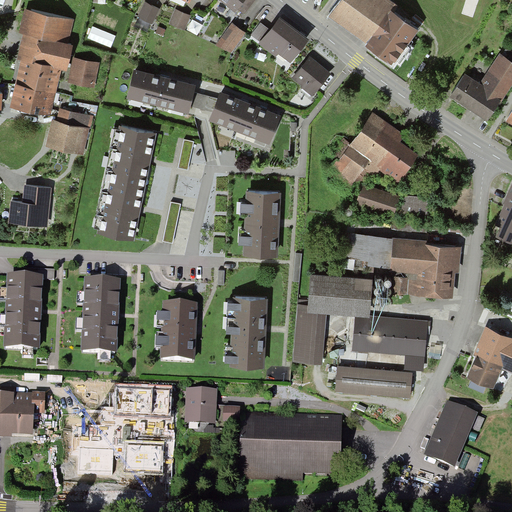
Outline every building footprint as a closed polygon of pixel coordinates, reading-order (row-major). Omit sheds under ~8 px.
[(160,7),(146,0),(145,0),(138,15),(153,22),(160,7)] [(224,0),(234,8),(236,6),(243,12),(253,0),(224,0)] [(392,60),(418,25),(390,4),(393,0),(339,0),(329,14),(373,46),(392,60)] [(73,18),(25,7),(20,30),(24,31),(18,58),(21,58),(11,104),(50,112),(61,66),(67,67),(73,41),(68,40),(73,18)] [(185,27),(190,13),(175,7),(170,22),(185,27)] [(290,59),(308,35),(279,13),(269,27),(261,22),(252,33),(260,39),(259,41),(276,53),(279,50),(290,59)] [(217,44),(231,50),(244,30),(232,22),(217,44)] [(501,103),(511,86),(511,61),(499,53),(480,82),(465,72),(449,96),(468,108),(473,111),(487,120),(490,115),(493,117),(502,104),(501,103)] [(318,59),(311,54),(292,76),(301,83),(300,85),(312,94),(332,71),(318,59)] [(94,87),(100,61),(74,55),(68,81),(94,87)] [(135,66),(127,94),(188,110),(190,105),(193,90),(195,81),(135,66)] [(281,112),(220,88),(217,96),(211,110),(209,116),(269,140),(281,112)] [(217,96),(193,90),(190,105),(211,110),(217,96)] [(85,152),(93,114),(60,107),(57,118),(51,117),(45,144),(85,152)] [(399,137),(403,131),(372,109),(339,156),(337,155),(331,164),(338,169),(335,174),(350,184),(353,178),(359,183),(369,169),(376,175),(381,168),(401,181),(410,169),(407,167),(419,150),(399,137)] [(156,127),(119,120),(118,125),(114,124),(93,225),(98,226),(97,230),(134,237),(140,208),(150,156),(156,127)] [(194,140),(184,138),(178,166),(188,168),(194,140)] [(45,223),(48,185),(26,184),(25,200),(12,199),(11,221),(45,223)] [(400,195),(362,184),(354,210),(392,221),(400,195)] [(511,185),(504,204),(492,232),(511,240),(511,185)] [(280,191),(245,189),(244,201),(240,200),(239,215),(244,216),(243,229),(239,228),(238,242),(244,242),(243,253),(277,255),(278,226),(280,191)] [(429,197),(404,195),(401,221),(427,223),(429,197)] [(164,239),(172,241),(180,203),(172,201),(164,239)] [(391,269),(393,240),(351,234),(347,258),(368,262),(367,266),(391,269)] [(453,299),(455,271),(459,272),(461,247),(426,244),(426,241),(393,238),(393,240),(391,269),(390,273),(409,274),(408,278),(407,295),(453,299)] [(302,253),(296,253),(293,282),(300,282),(302,253)] [(42,277),(8,275),(7,290),(1,290),(1,299),(7,300),(6,316),(1,316),(0,325),(6,325),(5,346),(38,347),(40,313),(42,277)] [(373,280),(311,275),(309,300),(308,312),(327,314),(356,316),(370,317),(373,280)] [(407,295),(408,278),(392,277),(391,294),(407,295)] [(121,280),(85,279),(84,292),(78,292),(78,304),(84,305),(84,318),(77,318),(77,331),(82,331),(82,353),(118,354),(119,316),(121,280)] [(234,301),(227,301),(226,332),(230,332),(229,346),(225,345),(224,360),(230,361),(230,367),(264,369),(266,332),(268,298),(235,296),(234,301)] [(308,312),(309,300),(298,299),(293,362),(323,365),(327,314),(308,312)] [(197,304),(164,303),(163,314),(157,313),(157,327),(163,328),(162,334),(156,334),(156,347),(161,347),(161,360),(195,361),(196,330),(197,304)] [(356,316),(353,349),(406,353),(405,366),(425,368),(429,319),(370,317),(356,316)] [(511,370),(511,337),(485,327),(474,353),(466,373),(494,385),(502,367),(511,370)] [(337,390),(410,395),(411,370),(339,365),(337,390)] [(101,388),(64,386),(62,414),(100,416),(101,388)] [(185,422),(216,423),(218,389),(186,388),(185,422)] [(20,434),(34,434),(34,413),(46,413),(46,391),(33,390),(33,392),(0,391),(0,436),(12,437),(12,433),(20,434)] [(170,392),(116,390),(115,416),(170,417),(170,392)] [(455,468),(478,413),(447,400),(424,455),(455,468)] [(224,406),(224,422),(241,422),(242,406),(224,406)] [(341,481),(342,414),(242,411),(241,479),(341,481)] [(474,428),(481,431),(487,417),(480,414),(474,428)] [(130,433),(130,423),(110,423),(110,433),(130,433)] [(114,447),(78,446),(78,474),(114,475),(114,447)] [(162,447),(125,447),(125,473),(161,474),(162,447)]
